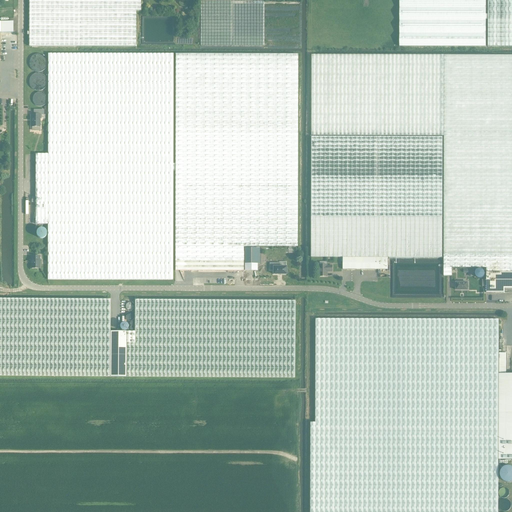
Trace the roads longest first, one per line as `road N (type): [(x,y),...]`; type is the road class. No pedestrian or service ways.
road 1 (unclassified): [(511,307),(389,306),(326,290),(28,284),(19,264),(20,0)]
road 2 (track): [(0,451),(272,452),(299,459)]
